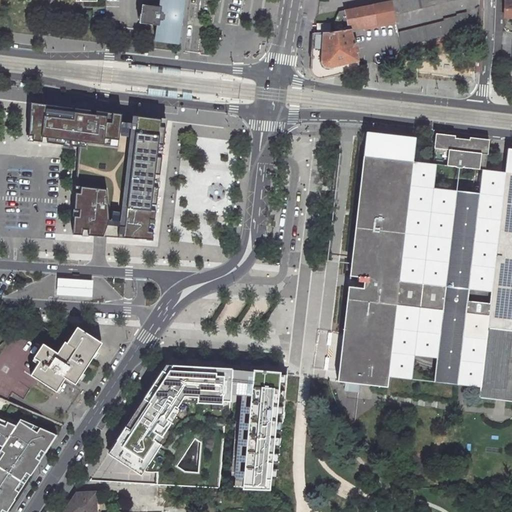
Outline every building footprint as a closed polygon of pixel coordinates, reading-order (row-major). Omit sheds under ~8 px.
[(182,0),(161,0),(160,8),(142,6),(140,24),(158,27),(156,42),(176,44),(182,0)] [(394,15),(452,0),(394,0),(391,1),(394,15)] [(322,79),(359,70),(358,66),(356,54),(358,54),(357,46),(354,47),(351,30),(396,22),(394,15),(391,1),(341,12),(333,24),(335,34),(330,34),(313,34),(312,71),(315,77),(322,79)] [(401,48),(448,38),(447,36),(461,33),(461,30),(467,29),(465,21),(468,20),(467,15),(457,17),(458,19),(444,22),(445,25),(398,35),(401,48)] [(69,233),(151,239),(165,121),(28,102),(27,140),(77,146),(86,147),(87,141),(116,146),(119,135),(127,135),(118,218),(105,216),(103,188),(73,184),(69,233)] [(77,146),(73,184),(103,188),(105,216),(118,218),(127,135),(119,135),(116,146),(87,141),(86,147),(77,146)] [(441,152),(442,136),(436,135),(434,151),(441,152)] [(471,142),(456,141),(456,137),(442,136),(441,152),(434,151),(433,166),(437,166),(457,169),(459,170),(461,169),(483,172),(486,172),(488,157),(481,156),(483,140),(471,139),(471,142)] [(483,140),(481,156),(488,157),(490,141),(483,140)] [(479,389),(503,392),(502,397),(506,397),(506,402),(511,403),(511,175),(505,174),(489,305),(467,302),(480,195),(456,193),(444,288),(399,282),(413,163),(395,161),(391,148),(378,147),(377,159),(366,158),(351,277),(359,278),(359,282),(352,282),(351,288),(349,288),(337,383),(339,383),(340,385),(342,386),(344,385),(346,384),(385,389),(386,378),(396,304),(417,307),(416,319),(417,325),(418,330),(420,337),(424,341),(426,343),(429,345),(433,344),(436,341),(437,339),(438,336),(435,360),(432,383),(456,386),(465,313),(488,316),(479,389)] [(413,163),(399,282),(444,288),(456,193),(434,190),(437,166),(433,166),(413,163)] [(489,305),(505,174),(486,172),(483,172),(480,195),(467,302),(489,305)] [(93,282),(60,280),(59,295),(92,297),(93,282)] [(396,304),(386,378),(410,380),(413,357),(435,360),(438,336),(437,339),(436,341),(433,344),(429,345),(426,343),(424,341),(420,337),(418,330),(417,325),(416,319),(417,307),(396,304)] [(479,389),(488,316),(465,313),(456,386),(479,389)] [(31,374),(55,390),(65,377),(74,383),(91,359),(89,357),(99,341),(77,326),(66,342),(39,325),(31,336),(42,343),(34,357),(39,360),(31,374)] [(165,365),(107,453),(140,474),(143,470),(186,402),(229,403),(230,392),(231,370),(165,365)] [(243,371),(231,370),(230,392),(241,393),(243,371)] [(241,393),(233,487),(266,489),(275,490),(281,423),(285,375),(243,371),(241,393)] [(478,399),(506,402),(506,397),(502,397),(503,392),(479,389),(478,399)] [(186,402),(143,470),(145,472),(157,472),(156,483),(217,486),(224,417),(228,417),(229,403),(186,402)] [(0,440),(6,444),(0,452),(0,511),(5,511),(57,432),(24,417),(20,423),(0,414),(0,440)] [(94,511),(94,494),(77,494),(65,511),(94,511)]
